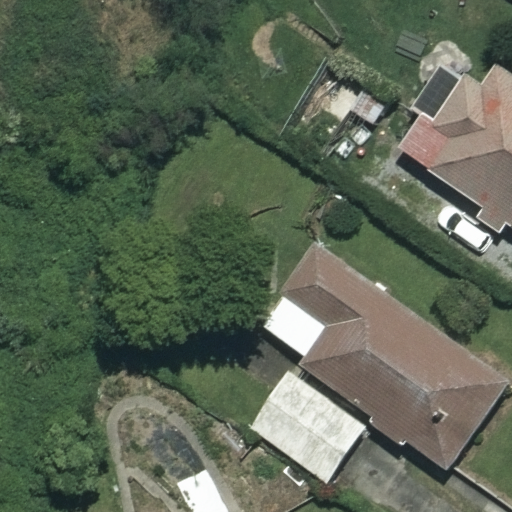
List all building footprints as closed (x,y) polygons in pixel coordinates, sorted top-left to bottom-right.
[(406,153),(487,205),(479,217),(511,237),(511,235),(511,76),(489,62),(449,124),(432,112),(406,153)] [(313,103),(351,126),(359,112),(381,125),(395,101),(334,66),(313,103)] [(511,389),(511,382),(325,245),(264,328),(454,468),(511,389)] [(371,429),(294,372),(254,426),(331,483),(371,429)] [(468,511),(373,443),(332,498),(351,511),(468,511)]
